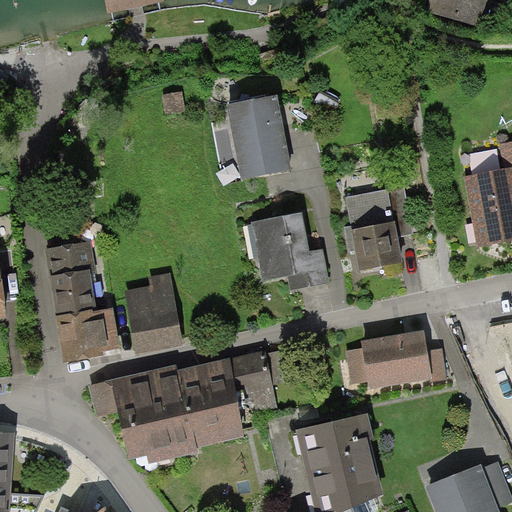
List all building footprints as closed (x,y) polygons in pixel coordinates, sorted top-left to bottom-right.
[(226,107),(241,181),(292,171),(278,96),(226,107)] [(505,170),(467,178),(483,256),(511,249),(511,141),(501,143),(505,170)] [(389,191),(346,198),(359,274),(402,267),(389,191)] [(303,214),(252,223),(262,282),(288,278),(290,288),(328,282),(322,250),(310,252),(303,214)] [(99,312),(87,243),(44,250),(64,362),(121,352),(113,309),(99,312)] [(152,286),(124,291),(137,356),(184,347),(170,274),(150,277),(152,286)] [(424,332),(360,343),(361,349),(347,351),(353,385),(367,383),(369,390),(432,379),(428,352),(424,332)] [(443,349),(428,352),(432,379),(433,383),(448,381),(443,349)] [(232,360),(121,384),(138,465),(250,441),(232,360)] [(367,511),(394,500),(373,415),(306,436),(323,511),(367,511)] [(16,511),(16,440),(0,439),(0,511),(16,511)] [(511,491),(499,459),(426,489),(435,511),(503,511),(511,508),(511,491)]
